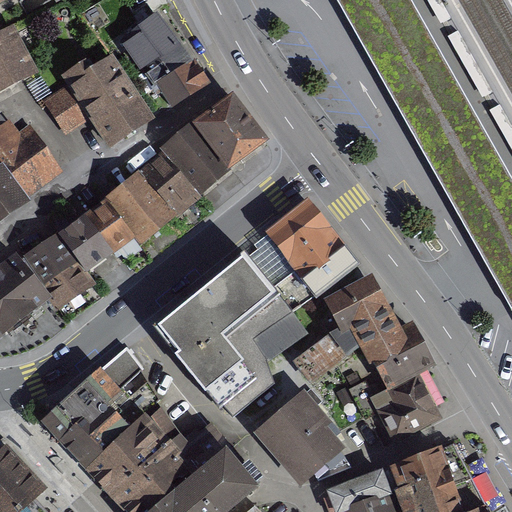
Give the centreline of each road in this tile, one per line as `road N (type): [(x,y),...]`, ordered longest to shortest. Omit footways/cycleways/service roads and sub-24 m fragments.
road 1 (tertiary): [(13,389),(62,367),(139,310),(318,162)]
road 2 (primary): [(318,162),(464,357),(511,435)]
road 3 (primary): [(214,0),(318,162)]
road 4 (residential): [(13,389),(22,416),(92,511)]
